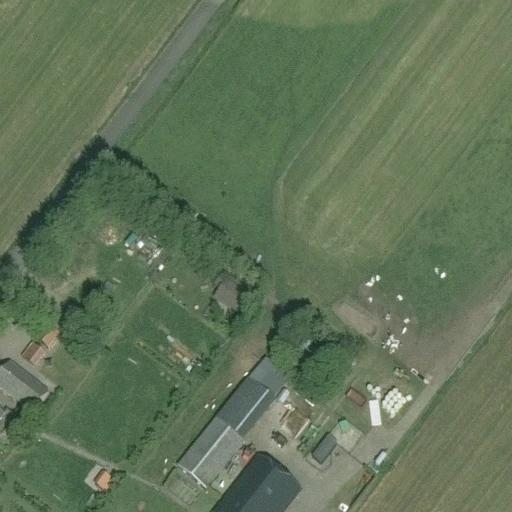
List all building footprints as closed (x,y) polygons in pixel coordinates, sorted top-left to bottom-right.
[(249,296),(229,281),(218,296),(238,311),(249,296)] [(38,343),(49,352),(61,337),(49,328),(38,343)] [(295,349),(292,352),(290,355),(289,359),(288,363),(288,367),(289,371),(291,374),(293,378),(296,380),(299,383),(302,384),(306,385),(310,385),(314,385),(318,384),(321,382),(324,379),(327,376),(329,373),(330,369),(331,365),(331,361),(330,358),(328,354),(326,351),(323,348),(320,346),(316,344),(313,343),(309,343),(305,343),(301,345),(298,346),(295,349)] [(36,369),(46,357),(33,347),(21,361),(34,370),(28,377),(32,381),(40,371),(36,369)] [(364,384),(398,403),(409,383),(375,364),(364,384)] [(0,390),(32,415),(47,396),(9,367),(0,379),(0,390)] [(277,404),(248,381),(176,470),(203,492),(242,444),(244,445),(277,404)] [(323,438),(308,458),(318,466),(333,446),(323,438)] [(285,511),(300,493),(257,460),(216,511),(285,511)]
